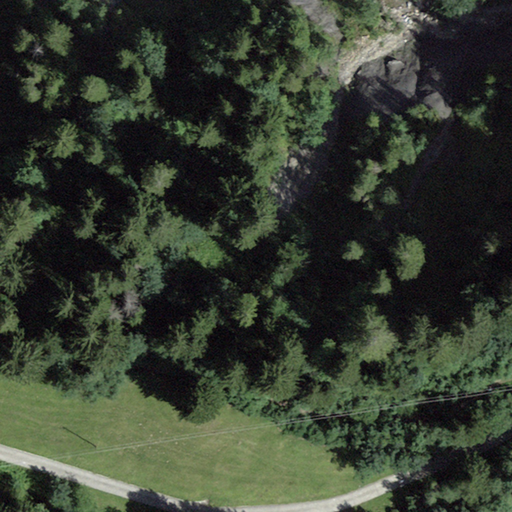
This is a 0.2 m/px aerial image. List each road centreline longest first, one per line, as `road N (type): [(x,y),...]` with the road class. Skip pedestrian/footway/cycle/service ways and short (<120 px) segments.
road 1 (track): [(276,511),(342,502),(511,429)]
road 2 (track): [(0,454),(143,499),(216,511)]
